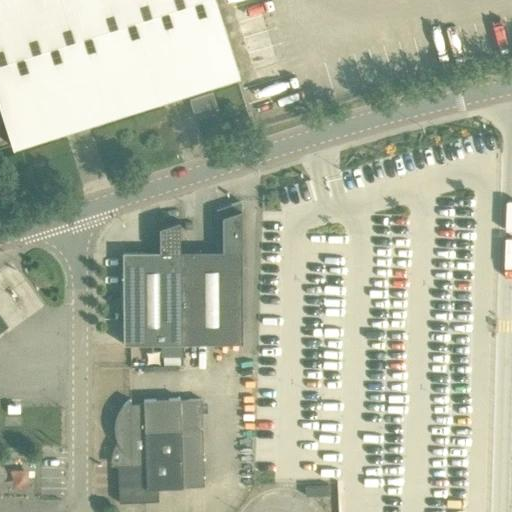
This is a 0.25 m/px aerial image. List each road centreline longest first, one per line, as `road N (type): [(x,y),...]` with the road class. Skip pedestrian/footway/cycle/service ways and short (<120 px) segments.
road 1 (unclassified): [(74,213),(403,110),(511,85)]
road 2 (unclassified): [(81,511),(74,213)]
